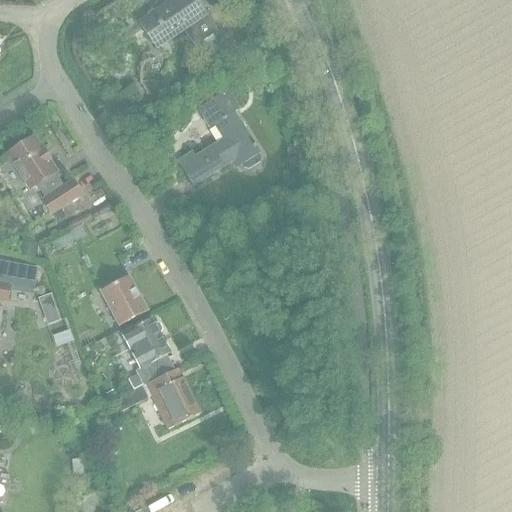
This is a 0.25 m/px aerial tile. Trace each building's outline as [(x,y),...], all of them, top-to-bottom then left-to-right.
[(139,22),(158,49),(192,25),(203,41),(218,31),(196,0),(160,0),(164,5),(139,22)] [(203,59),(210,69),(233,54),(227,44),(203,59)] [(263,163),(260,159),(261,158),(236,117),(241,114),(229,96),(200,114),(212,132),(218,129),(227,144),(198,162),(195,156),(180,166),(195,189),(238,161),(244,170),(245,169),(247,173),(251,174),(262,167),(263,163)] [(44,201),(51,213),(82,194),(74,181),(65,187),(55,173),(56,172),(49,161),(51,159),(45,150),(43,151),(34,137),(8,153),(31,189),(37,185),(46,199),(44,201)] [(121,218),(101,230),(106,238),(126,226),(121,218)] [(120,327),(147,313),(131,280),(103,294),(120,327)] [(0,315),(1,308),(0,308),(2,299),(7,300),(10,286),(0,284),(0,315)] [(144,387),(173,372),(165,358),(170,356),(159,336),(162,331),(159,325),(156,326),(154,322),(124,338),(142,373),(138,375),(144,387)] [(170,430),(202,415),(181,371),(149,386),(170,430)] [(123,411),(147,399),(142,389),(118,401),(123,411)]
